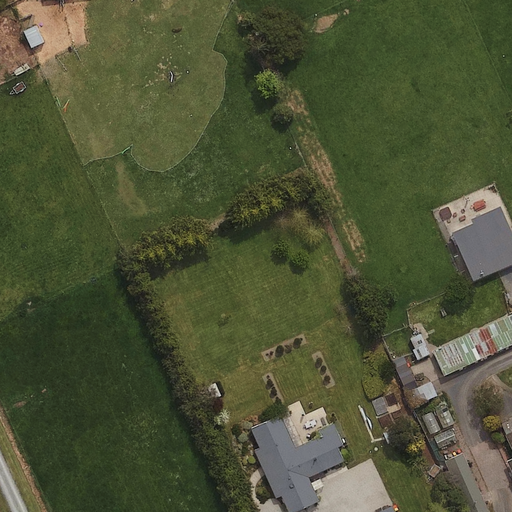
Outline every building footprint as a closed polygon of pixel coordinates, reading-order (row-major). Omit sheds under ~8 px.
[(511,262),(511,230),(501,205),(474,216),(476,219),(451,230),(473,280),(511,262)] [(511,342),(511,313),(433,349),(444,373),(511,342)] [(433,353),(424,331),(408,337),(417,360),(433,353)] [(437,393),(430,379),(409,390),(417,404),(437,393)] [(250,426),(276,495),(280,494),(286,511),(287,511),(318,500),(308,474),(345,460),(339,446),(343,444),(335,423),(319,429),(322,436),(295,446),(282,414),(250,426)] [(511,416),(501,421),(511,445),(511,457),(509,459),(511,465),(511,416)] [(490,511),(461,453),(446,461),(471,511),(490,511)]
